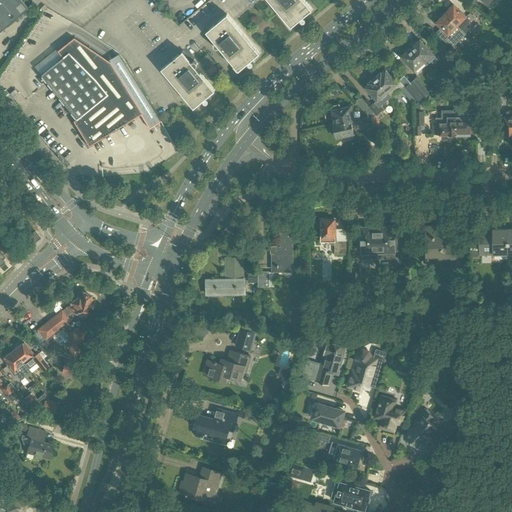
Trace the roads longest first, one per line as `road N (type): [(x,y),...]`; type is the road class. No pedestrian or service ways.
road 1 (tertiary): [(148,270),(86,511)]
road 2 (tertiary): [(93,511),(122,447),(169,276)]
road 3 (residential): [(297,175),(295,122),(303,102),(425,0)]
road 4 (secondary): [(246,144),(290,94),(406,0)]
road 5 (residential): [(511,173),(297,175)]
road 6 (secondary): [(253,97),(195,173),(156,248)]
road 7 (secondary): [(366,0),(253,97)]
road 8 (secondary): [(176,259),(246,144)]
